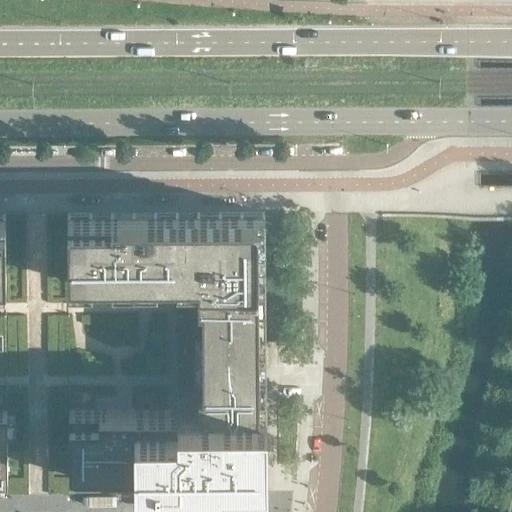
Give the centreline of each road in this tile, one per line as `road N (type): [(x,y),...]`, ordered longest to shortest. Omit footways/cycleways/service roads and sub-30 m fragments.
road 1 (secondary): [(511,39),(0,44)]
road 2 (secondary): [(0,127),(440,124)]
road 3 (unclassified): [(337,162),(339,289),(324,511)]
road 4 (unclassified): [(0,163),(337,162)]
